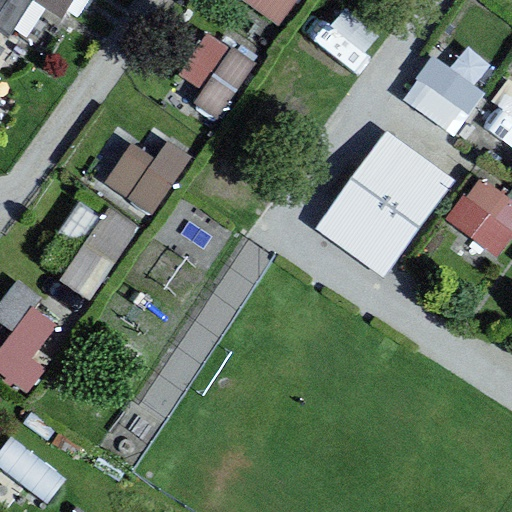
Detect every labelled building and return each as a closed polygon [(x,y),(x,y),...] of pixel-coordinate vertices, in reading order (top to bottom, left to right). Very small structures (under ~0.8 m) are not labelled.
[(0,0),(0,32),(10,39),(35,1),(61,18),(73,0),(0,0)] [(296,0),(243,0),(279,25),(296,0)] [(254,67),(208,35),(180,75),(204,92),(195,106),(216,121),(254,67)] [(0,63),(9,50),(0,43),(0,63)] [(483,96),(433,61),(405,101),(455,136),(483,96)] [(495,140),(511,144),(511,84),(511,85),(495,140)] [(453,183),(388,136),(320,230),(385,277),(453,183)] [(194,161),(168,144),(156,161),(131,145),(105,184),(156,218),(194,161)] [(511,229),(511,206),(480,184),(467,202),(461,197),(444,222),(499,260),(511,241),(511,233),(510,232),(511,229)] [(145,232),(111,209),(103,220),(81,205),(59,238),(80,252),(59,283),(95,307),(145,232)] [(41,300),(18,282),(0,305),(0,322),(14,333),(0,350),(0,374),(29,396),(47,372),(32,360),(57,329),(33,310),(41,300)] [(62,481),(12,443),(0,458),(0,469),(45,504),(62,481)]
